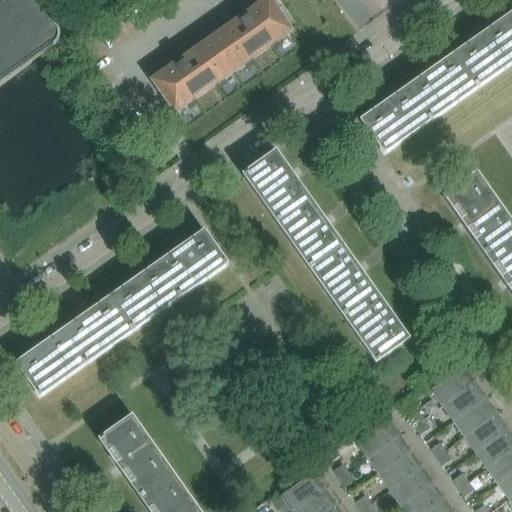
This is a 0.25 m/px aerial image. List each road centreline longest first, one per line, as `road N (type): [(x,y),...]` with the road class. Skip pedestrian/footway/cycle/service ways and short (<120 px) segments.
road 1 (residential): [(0,319),(312,91)]
road 2 (residential): [(511,387),(312,91)]
road 3 (residential): [(312,91),(336,83),(453,0)]
